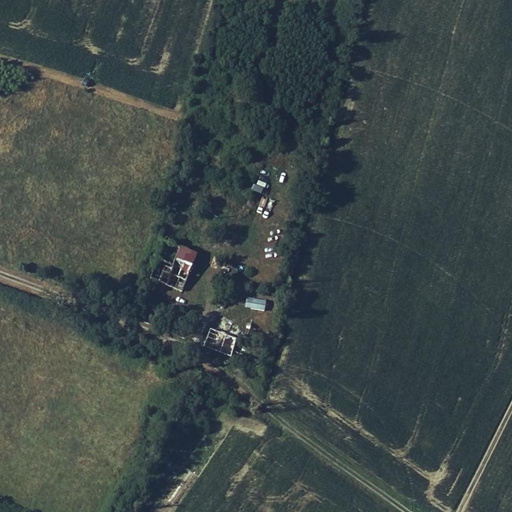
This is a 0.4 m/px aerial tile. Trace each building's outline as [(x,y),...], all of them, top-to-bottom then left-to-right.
[(197,248),(174,240),(161,279),(185,286),(197,248)] [(241,277),(247,269),(239,263),(233,271),(241,277)] [(201,294),(189,290),(186,298),(198,302),(201,294)] [(247,298),(246,309),(266,310),(267,299),(247,298)] [(212,342),(222,345),(225,331),(215,328),(212,342)] [(225,331),(222,345),(234,348),(237,335),(225,331)]
